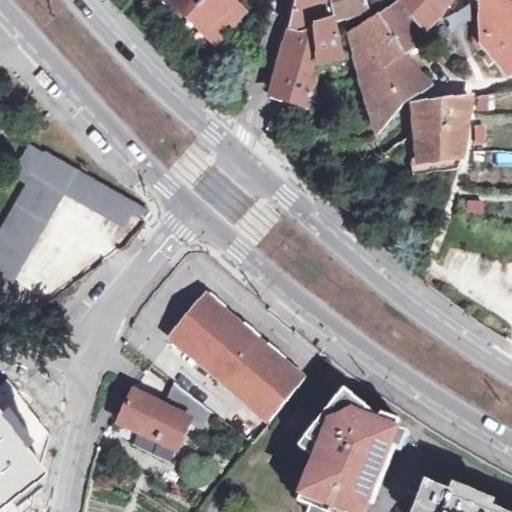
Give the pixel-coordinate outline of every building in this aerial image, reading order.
[(247,9),(236,0),(172,0),(219,42),(247,9)] [(301,0),(294,27),(276,94),(316,102),(323,65),(323,55),(321,24),(340,18),(336,0),(301,0)] [(336,0),(340,18),(374,9),(371,0),(336,0)] [(379,7),(386,0),(371,0),(374,9),(379,7)] [(403,0),(402,2),(426,30),(439,19),(450,0),(403,0)] [(511,16),(479,0),(478,0),(479,28),(481,35),(485,45),(509,76),(511,76),(511,16)] [(511,0),(479,0),(511,16),(511,0)] [(386,64),(400,52),(426,30),(402,2),(400,4),(389,12),(384,13),(358,28),(364,73),(378,134),(379,133),(407,102),(386,64)] [(349,59),(340,18),(321,24),(323,55),(333,53),(335,62),(349,59)] [(407,102),(430,81),(400,52),(386,64),(407,102)] [(417,173),(460,168),(464,156),(474,100),(415,108),(418,135),(409,141),(417,173)] [(344,116),(326,120),(320,146),(339,146),(344,116)] [(147,211),(44,150),(42,154),(29,145),(12,174),(25,182),(0,222),(0,293),(2,295),(67,194),(127,229),(135,215),(139,217),(147,211)] [(274,419),(309,376),(209,296),(176,339),(227,382),(229,382),(274,419)] [(217,411),(179,382),(168,406),(138,392),(124,422),(181,450),(195,421),(208,427),(217,411)] [(367,511),(400,432),(350,390),(311,436),(322,445),(310,476),(314,477),(305,501),(331,511),(367,511)] [(0,417),(0,497),(39,469),(0,417)] [(496,511),(494,511),(498,505),(459,488),(456,495),(432,486),(420,511),(496,511)]
